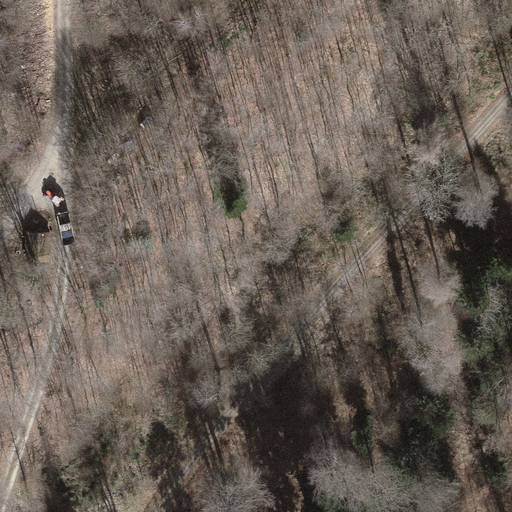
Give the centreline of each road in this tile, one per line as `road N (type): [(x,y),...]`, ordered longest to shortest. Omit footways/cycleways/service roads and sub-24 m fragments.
road 1 (track): [(511,98),(266,371),(171,511)]
road 2 (track): [(63,149),(61,323),(4,511)]
road 3 (track): [(0,242),(63,149),(63,0)]
